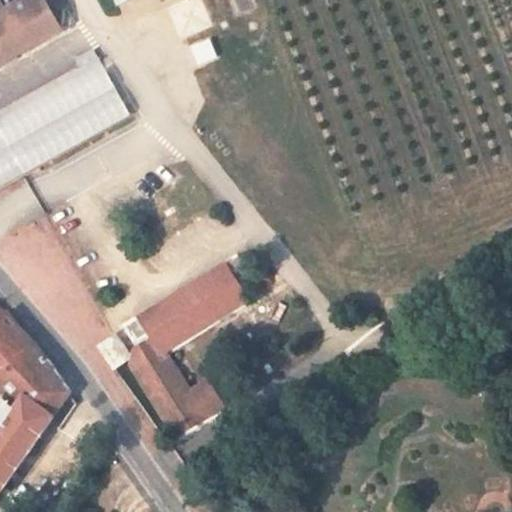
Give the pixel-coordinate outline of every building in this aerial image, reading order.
[(0,64),(60,32),(51,15),(64,8),(59,0),(11,0),(15,7),(11,9),(19,23),(12,27),(4,12),(0,5),(0,64)] [(12,27),(19,23),(11,9),(4,12),(12,27)] [(74,61),(80,71),(98,60),(93,50),(74,61)] [(0,187),(130,116),(98,60),(80,71),(0,114),(0,187)] [(238,258),(128,327),(116,335),(99,348),(114,370),(128,361),(175,437),(224,409),(209,383),(191,393),(164,353),(246,300),(239,288),(251,280),(238,258)] [(0,493),(71,394),(48,362),(6,314),(0,320),(0,397),(2,399),(0,401),(0,493)]
